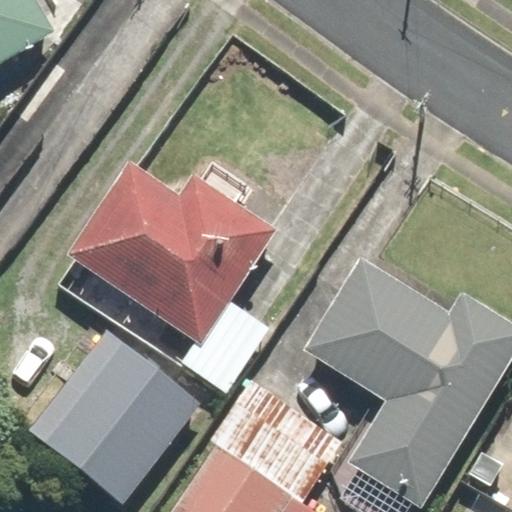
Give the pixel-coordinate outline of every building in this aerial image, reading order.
[(0,0),(0,67),(52,35),(30,0),(0,0)] [(172,204),(125,172),(64,261),(198,353),(276,240),(188,180),(172,204)] [(416,511),(511,349),(511,330),(456,297),(442,321),(352,267),(297,360),(381,409),(345,470),(416,511)] [(182,372),(132,336),(74,418),(158,478),(206,410),(172,385),(182,372)] [(303,511),(300,509),(339,451),(247,390),(164,511),(303,511)]
